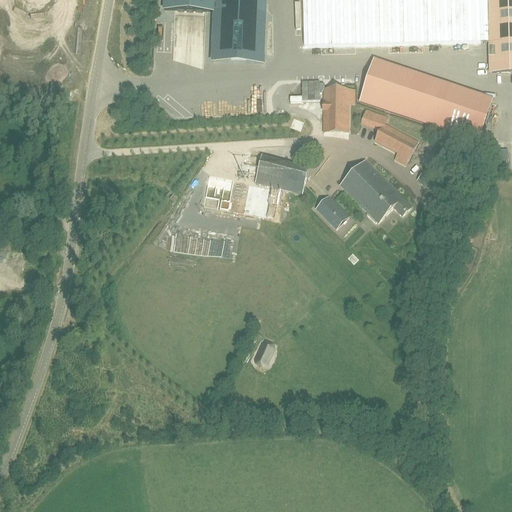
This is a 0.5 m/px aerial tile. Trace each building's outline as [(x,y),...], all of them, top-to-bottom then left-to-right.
[(164,0),(165,11),(214,13),(213,53),(234,54),(234,57),(243,58),(243,55),(264,55),(266,0),(164,0)] [(511,0),(303,0),(304,47),(489,43),(490,74),(511,73),(511,0)] [(479,143),(490,109),(371,69),(360,103),(479,143)] [(304,83),(305,104),(323,103),(322,83),(304,83)] [(324,91),(324,133),(333,133),(340,133),(348,133),(349,106),(349,92),(324,91)] [(361,125),(382,132),(385,126),(385,127),(388,119),(365,111),(361,125)] [(385,127),(385,126),(382,132),(377,142),(399,154),(395,160),(405,166),(417,143),(385,127)] [(510,163),(510,151),(500,151),(501,163),(510,163)] [(432,162),(417,181),(433,194),(441,184),(436,180),(443,171),(432,162)] [(375,225),(377,223),(378,225),(394,210),(402,218),(411,208),(366,163),(340,187),(368,215),(366,217),(375,225)] [(282,182),(257,177),(211,169),(203,208),(276,221),(281,191),(282,182)] [(329,199),(316,211),(336,231),(349,219),(329,199)] [(437,214),(429,216),(432,228),(440,226),(437,214)] [(474,232),(465,229),(461,244),(470,247),(474,232)] [(0,283),(25,285),(26,268),(0,267),(0,283)] [(261,344),(254,361),(256,366),(263,370),(268,367),(276,351),(275,345),(267,342),(261,344)]
